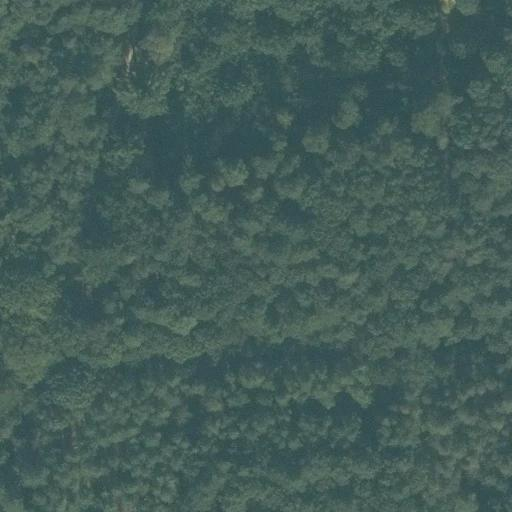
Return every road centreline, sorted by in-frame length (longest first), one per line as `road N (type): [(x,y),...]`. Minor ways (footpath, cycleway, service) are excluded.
road 1 (track): [(53,361),(511,332)]
road 2 (track): [(141,0),(53,361)]
